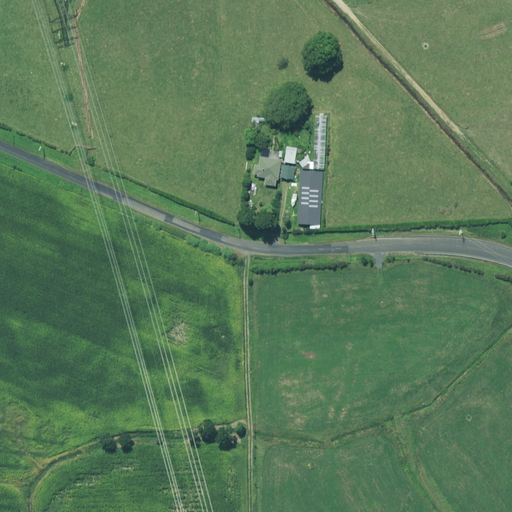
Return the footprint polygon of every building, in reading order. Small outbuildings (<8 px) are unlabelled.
[(299,163),(303,169),(314,169),(325,169),(326,115),(314,115),(313,162),(311,162),(307,157),(299,163)] [(266,145),(255,143),(253,155),(264,156),(266,145)] [(298,149),(287,148),(285,163),(296,164),(298,149)] [(282,161),(262,157),(261,165),(257,165),(254,176),(267,179),(265,185),(277,187),(282,161)] [(296,167),(284,165),(282,178),(294,180),(296,167)] [(298,225),(311,226),(311,228),(321,228),(321,226),(323,226),(325,171),(301,170),(298,225)]
